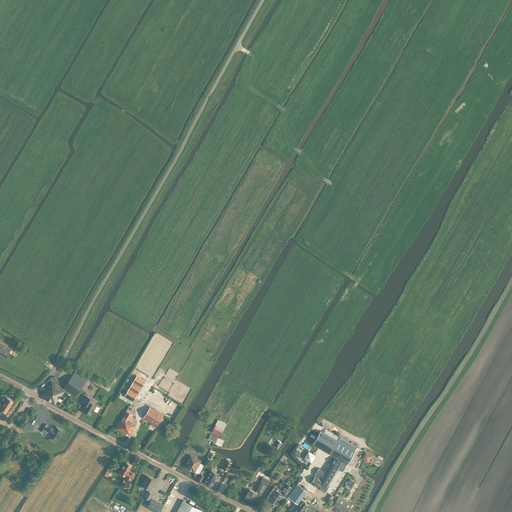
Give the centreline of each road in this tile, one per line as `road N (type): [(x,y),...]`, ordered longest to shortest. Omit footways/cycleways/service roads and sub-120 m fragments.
road 1 (unknown): [(67,353),(261,0)]
road 2 (tertiary): [(249,511),(0,377)]
road 3 (track): [(373,511),(511,280)]
